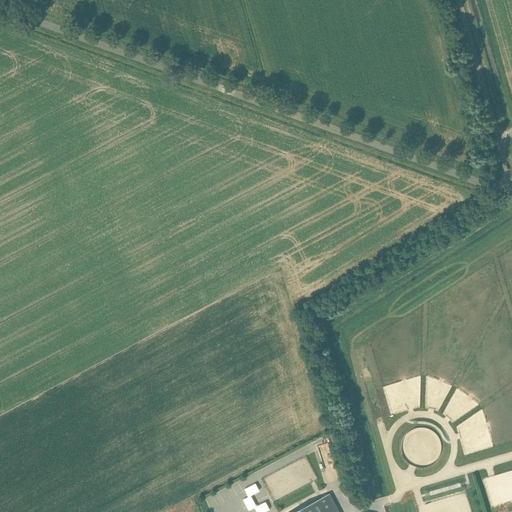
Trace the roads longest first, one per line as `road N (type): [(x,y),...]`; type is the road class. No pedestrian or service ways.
road 1 (unclassified): [(511,194),(0,7)]
road 2 (unclassified): [(501,151),(457,0)]
